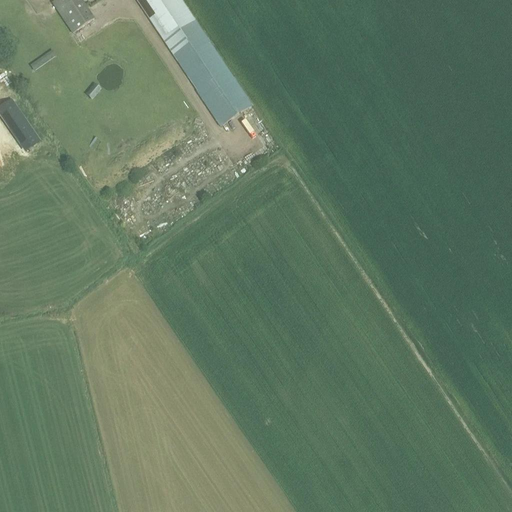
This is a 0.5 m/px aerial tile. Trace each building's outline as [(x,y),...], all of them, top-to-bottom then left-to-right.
[(80,0),(58,0),(51,5),(73,36),(95,21),(80,0)] [(134,0),(220,129),(252,107),(220,58),(181,0),(134,0)] [(35,136),(12,103),(0,111),(0,113),(22,146),(35,136)] [(99,138),(92,148),(99,152),(106,143),(99,138)] [(166,154),(169,163),(182,160),(179,151),(166,154)]
